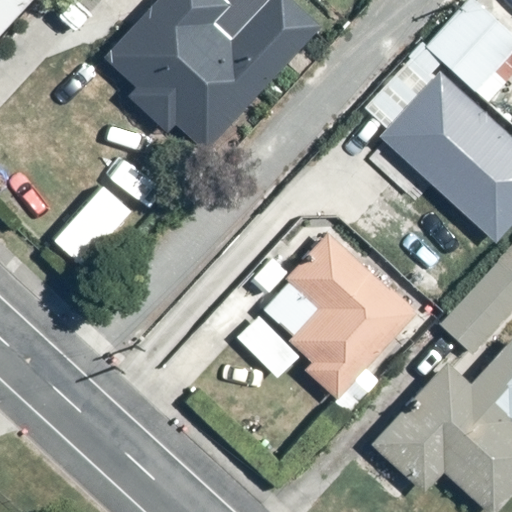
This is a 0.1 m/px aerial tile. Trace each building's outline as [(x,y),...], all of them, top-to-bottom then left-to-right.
[(0,0),(0,30),(28,0),(0,0)] [(206,148),(321,24),(294,0),(261,0),(230,32),(212,17),(226,2),(223,0),(160,0),(108,57),(206,148)] [(381,135),(496,236),(511,218),(511,135),(483,110),(511,76),(511,33),(474,0),(470,0),(411,64),(429,77),(381,135)] [(304,366),(342,398),(417,314),(335,225),(267,306),(296,331),(288,337),(311,356),(304,366)] [(511,307),(511,237),(435,322),(470,354),(511,307)] [(443,357),(373,441),(422,486),(440,467),(490,510),(511,486),(511,336),(469,381),(443,357)]
